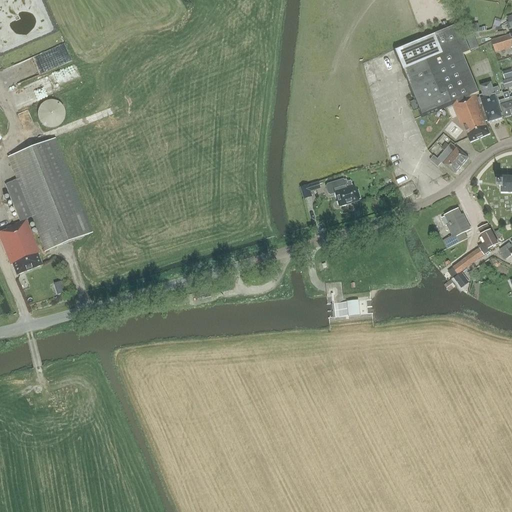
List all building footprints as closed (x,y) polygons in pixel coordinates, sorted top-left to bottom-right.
[(469,70),(463,56),(463,55),(471,52),(459,24),(395,51),(416,101),(411,103),(413,108),(417,110),(420,108),(423,116),(427,114),(427,115),(452,104),(461,123),(464,127),(471,143),(490,134),(485,122),(486,121),(475,95),(478,93),(469,71),(442,82),(442,81),(469,70)] [(511,34),(491,41),(495,53),(511,47),(511,34)] [(501,80),(511,76),(511,71),(511,69),(499,73),(501,80)] [(442,81),(442,82),(469,71),(469,70),(442,81)] [(505,88),(511,85),(511,77),(503,81),(505,88)] [(493,90),(491,83),(480,87),(483,95),(480,96),(480,98),(478,98),(480,104),(482,104),(488,123),(502,119),(495,96),(500,95),(498,88),(493,90)] [(499,101),(504,118),(511,115),(511,103),(510,98),(509,92),(503,94),(505,100),(499,101)] [(55,101),(52,101),(48,101),(46,102),(43,104),(41,106),(39,109),(38,112),(38,115),(38,118),(39,121),(41,123),(43,125),(46,127),(49,128),(52,128),(55,127),(58,126),(61,124),(63,122),(64,119),(65,116),(65,113),(64,110),(62,107),(60,104),(58,103),(55,101)] [(35,220),(47,251),(77,239),(92,233),(55,139),(9,157),(18,180),(5,185),(21,222),(6,228),(7,230),(0,232),(0,238),(11,265),(12,265),(17,275),(42,265),(38,254),(40,254),(28,223),(35,220)] [(469,159),(457,149),(451,144),(444,152),(462,167),(469,159)] [(438,167),(442,163),(455,175),(462,167),(444,152),(438,159),(434,156),(430,161),(438,167)] [(511,177),(501,178),(501,179),(501,183),(498,183),(498,189),(501,189),(501,192),(500,192),(500,194),(511,193),(511,177)] [(343,180),(327,185),(326,187),(328,194),(330,195),(335,193),(339,207),(358,201),(358,200),(360,199),(357,190),(355,191),(354,187),(352,187),(350,181),(347,183),(346,180),(344,181),(343,180)] [(303,199),(311,196),(310,191),(319,189),(317,182),(299,187),(303,199)] [(442,218),(446,227),(448,226),(453,236),(443,241),(447,248),(467,238),(464,233),(470,230),(464,217),(462,218),(458,210),(446,216),(442,218)] [(483,252),(498,244),(491,231),(487,224),(478,229),(485,242),(478,247),(479,249),(470,255),(453,268),(458,275),(453,278),(460,288),(469,282),(462,271),(472,263),(485,255),(483,252)] [(511,243),(510,244),(500,251),(503,255),(506,260),(511,255),(511,243)] [(208,288),(193,292),(195,301),(211,297),(208,288)] [(358,301),(346,302),(348,316),(359,315),(358,301)]
